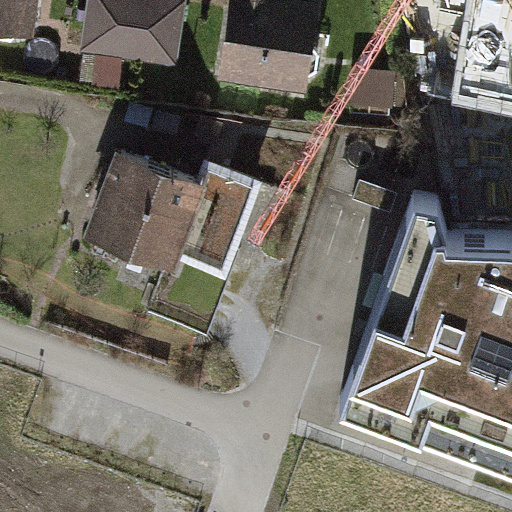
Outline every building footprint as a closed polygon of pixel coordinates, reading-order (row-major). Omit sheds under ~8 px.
[(42,0),(0,0),(0,27),(39,32),(42,0)] [(185,0),(90,0),(83,49),(176,62),(185,0)] [(228,0),(220,82),(320,92),(328,0),(228,0)] [(511,0),(399,0),(421,93),(449,220),(511,220),(511,0)] [(200,174),(118,145),(86,235),(170,265),(151,318),(216,341),(273,181),(207,157),(200,174)] [(408,177),(341,396),(511,453),(511,220),(449,220),(434,180),(408,177)]
